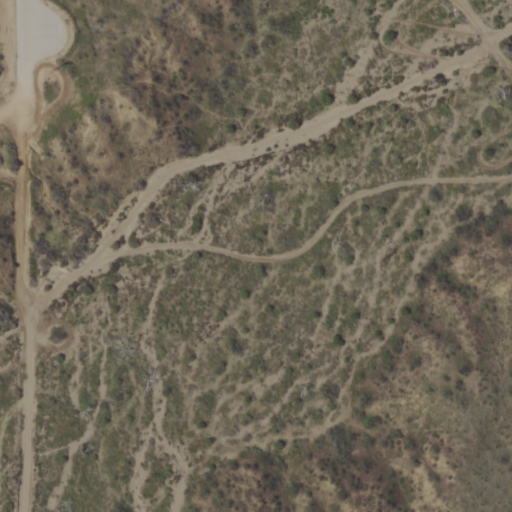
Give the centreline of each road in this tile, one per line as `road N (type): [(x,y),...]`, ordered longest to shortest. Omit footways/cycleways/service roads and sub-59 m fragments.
road 1 (track): [(27,303),(54,276),(156,247),(279,262),(310,247),(355,196),(511,177)]
road 2 (residential): [(38,35),(22,155),(22,511)]
